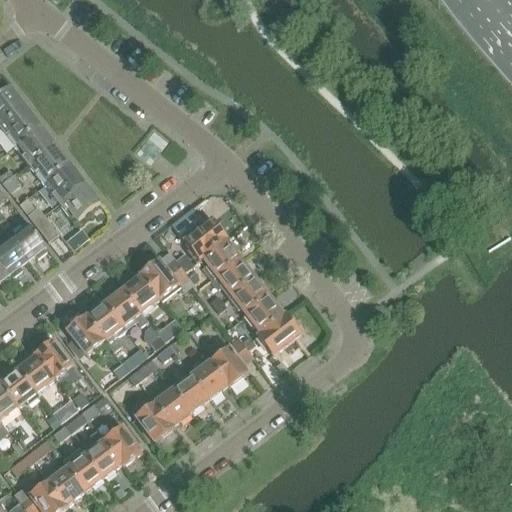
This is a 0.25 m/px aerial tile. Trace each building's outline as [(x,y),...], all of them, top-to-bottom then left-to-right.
[(0,131),(0,132),(26,111),(11,92),(0,100),(0,131)] [(18,148),(41,130),(26,111),(0,132),(6,140),(9,137),(18,148)] [(30,169),(56,149),(41,130),(18,148),(27,160),(24,162),(30,169)] [(70,168),(59,153),(56,149),(30,169),(36,177),(39,175),(47,186),(70,168)] [(59,207),(85,187),(70,168),(47,186),(56,197),(53,200),(59,207)] [(0,183),(4,189),(15,181),(9,173),(0,180),(0,183)] [(15,181),(4,189),(11,197),(21,189),(15,181)] [(77,224),(100,206),(85,187),(59,207),(65,216),(68,213),(77,224)] [(34,227),(44,219),(38,212),(28,220),(34,227)] [(171,229),(176,236),(199,219),(193,212),(171,229)] [(44,219),(34,227),(49,246),(58,238),(44,219)] [(176,236),(199,266),(228,243),(213,223),(206,229),(199,219),(176,236)] [(25,223),(6,237),(11,243),(28,266),(35,260),(37,264),(47,256),(45,253),(46,252),(29,229),(25,223)] [(0,266),(10,279),(13,283),(23,275),(20,271),(28,266),(11,243),(9,244),(8,243),(4,242),(0,245),(0,266)] [(78,242),(69,249),(73,255),(82,248),(78,242)] [(212,285),(241,263),(227,246),(229,244),(228,243),(199,266),(200,267),(203,264),(208,269),(202,274),(212,285)] [(184,258),(175,266),(184,277),(192,271),(193,270),(184,258)] [(159,263),(140,278),(160,304),(177,291),(183,299),(194,290),(189,284),(184,277),(175,266),(166,273),(160,264),(159,263)] [(231,300),(255,282),(241,263),(212,285),(212,286),(212,287),(218,294),(223,290),(231,300)] [(0,286),(10,279),(0,266),(0,286)] [(192,271),(184,277),(189,284),(197,278),(192,271)] [(142,318),(160,304),(140,278),(138,279),(140,281),(124,294),(142,318)] [(246,319),(270,301),(255,282),(231,300),(246,319)] [(124,294),(105,308),(124,332),(135,323),(141,331),(148,326),(142,318),(124,294)] [(215,313),(224,306),(219,300),(211,306),(215,313)] [(257,341),(286,319),(285,317),(283,319),(270,301),(246,319),(260,337),(256,340),(257,341)] [(224,306),(215,313),(219,318),(228,312),(224,306)] [(87,319),(85,320),(105,346),(114,357),(123,350),(114,339),(124,332),(105,308),(103,310),(101,307),(91,314),(94,317),(88,321),(87,319)] [(272,361),(301,338),(286,319),(257,341),(272,361)] [(86,360),(105,346),(85,320),(66,334),(73,343),(68,348),(80,363),(85,359),(86,360)] [(175,324),(157,338),(158,340),(165,348),(169,345),(183,334),(175,324)] [(156,355),(165,348),(158,340),(150,346),(156,355)] [(54,344),(35,358),(54,384),(62,393),(84,376),(63,350),(60,352),(54,344)] [(247,355),(244,351),(239,344),(229,352),(210,365),(230,391),(249,377),(243,369),(253,362),(247,355)] [(244,351),(247,355),(256,348),(253,344),(244,351)] [(170,350),(176,358),(180,355),(174,347),(170,350)] [(163,367),(176,358),(170,350),(157,359),(163,367)] [(36,398),(54,384),(35,358),(33,359),(35,362),(18,374),(36,398)] [(122,368),(128,376),(140,367),(134,359),(122,368)] [(228,392),(230,391),(210,365),(203,371),(201,368),(190,377),(191,379),(209,404),(227,391),(228,392)] [(282,365),(276,370),(282,378),(288,373),(282,365)] [(120,383),(128,376),(122,368),(113,375),(120,383)] [(143,371),(133,378),(139,386),(149,379),(143,371)] [(0,389),(17,412),(36,398),(18,374),(0,388),(0,389)] [(103,376),(96,382),(104,393),(111,387),(103,376)] [(135,389),(139,386),(133,378),(129,381),(135,389)] [(191,417),(209,404),(191,379),(173,393),(191,417)] [(0,425),(17,412),(0,389),(0,425)] [(174,430),(191,417),(173,393),(154,407),(173,433),(175,431),(174,430)] [(73,404),(80,413),(88,407),(81,398),(73,404)] [(155,448),(173,433),(154,407),(135,421),(155,448)] [(94,408),(82,417),(89,425),(100,417),(94,408)] [(69,422),(61,412),(53,418),(60,428),(68,423),(69,422)] [(54,433),(59,429),(56,425),(52,420),(47,424),(54,433)] [(70,439),(83,429),(77,421),(64,431),(70,439)] [(103,445),(123,472),(142,456),(123,430),(103,445)] [(60,447),(70,439),(64,431),(54,439),(60,447)] [(97,436),(78,450),(80,452),(103,483),(120,470),(122,473),(123,472),(103,445),(97,436)] [(17,450),(22,457),(28,453),(22,446),(17,450)] [(17,461),(22,457),(17,450),(14,452),(16,454),(14,456),(17,461)] [(103,483),(80,452),(61,466),(84,497),(103,483)] [(34,468),(39,464),(32,456),(28,459),(34,468)] [(28,472),(34,468),(28,459),(24,462),(24,463),(22,464),(28,472)] [(60,465),(43,477),(49,485),(48,486),(66,511),(67,511),(69,511),(68,509),(76,503),(77,505),(83,501),(81,499),(84,497),(61,466),(60,465)] [(66,511),(48,486),(49,485),(43,477),(13,499),(19,508),(22,511),(66,511)]
